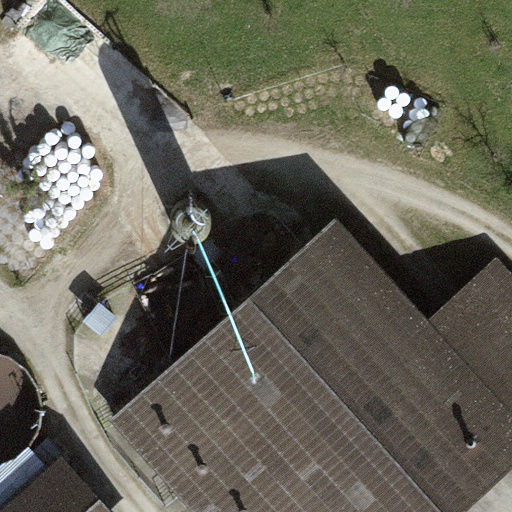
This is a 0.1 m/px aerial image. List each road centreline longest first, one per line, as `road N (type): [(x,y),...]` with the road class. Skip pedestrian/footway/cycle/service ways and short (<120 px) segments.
road 1 (track): [(0,91),(67,100),(139,133),(413,190),(511,245)]
road 2 (track): [(143,511),(0,300)]
